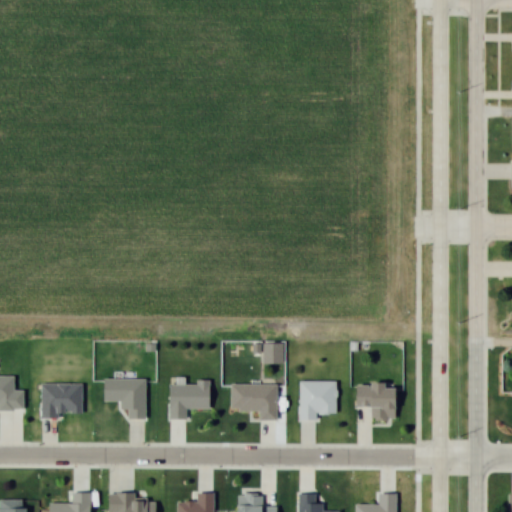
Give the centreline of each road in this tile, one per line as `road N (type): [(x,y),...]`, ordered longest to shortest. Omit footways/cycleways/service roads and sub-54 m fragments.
road 1 (residential): [(0,453),(511,459)]
road 2 (tertiary): [(438,0),(438,511)]
road 3 (tertiary): [(476,511),(476,0)]
